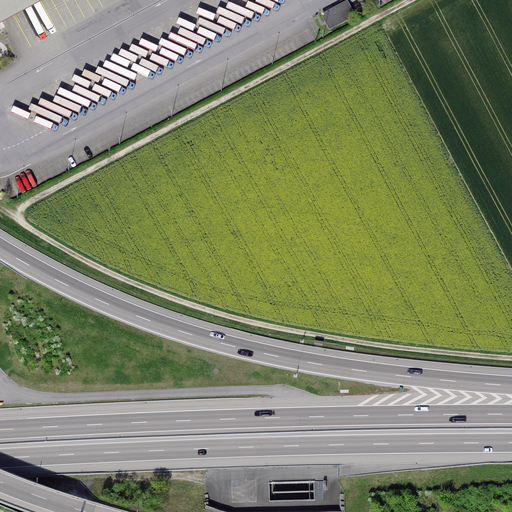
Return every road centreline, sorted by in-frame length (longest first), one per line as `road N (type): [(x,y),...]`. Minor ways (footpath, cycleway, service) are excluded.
road 1 (track): [(13,216),(124,279),(228,316),(356,341),(511,358)]
road 2 (motorway): [(511,413),(0,429)]
road 3 (motorway): [(0,458),(511,442)]
road 4 (motorway): [(299,360),(143,318),(0,247)]
road 5 (motorway): [(511,385),(299,360)]
road 6 (unknown): [(151,0),(0,87)]
